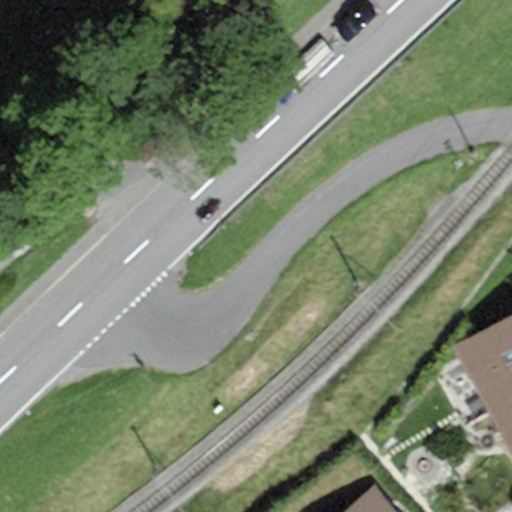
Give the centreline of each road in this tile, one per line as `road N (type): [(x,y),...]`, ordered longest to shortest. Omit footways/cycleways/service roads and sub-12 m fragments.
road 1 (residential): [(511,127),(450,136),(367,177),(319,214),(202,335),(167,341),(91,296)]
road 2 (primary): [(403,0),(91,296)]
road 3 (primary): [(91,296),(0,383)]
